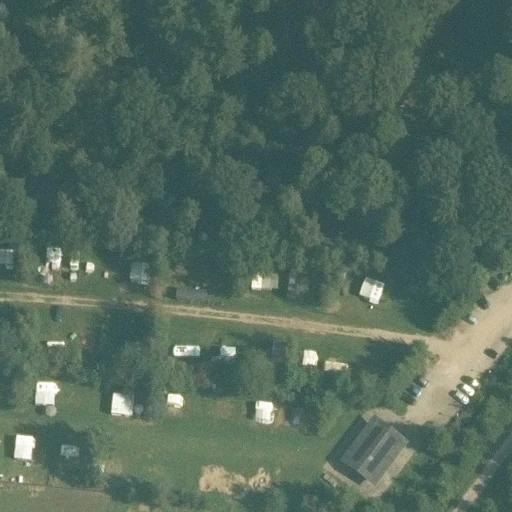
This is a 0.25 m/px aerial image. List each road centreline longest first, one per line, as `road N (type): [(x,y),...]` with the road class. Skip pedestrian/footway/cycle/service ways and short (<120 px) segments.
road 1 (track): [(467,353),(0,295)]
road 2 (track): [(302,459),(0,422)]
